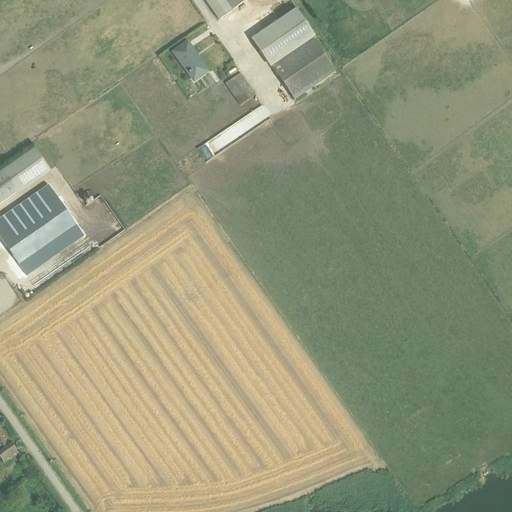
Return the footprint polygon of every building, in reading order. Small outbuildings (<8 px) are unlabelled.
[(204,0),(219,21),(248,0),(204,0)] [(272,68),(314,39),(295,11),(253,40),(272,68)] [(314,39),(272,68),(295,101),(336,73),(314,39)] [(188,42),(172,53),(193,83),(208,72),(188,42)] [(241,74),(226,84),(240,106),(256,95),(241,74)] [(0,205),(17,193),(18,195),(51,172),(35,149),(0,172),(0,205)] [(48,185),(0,218),(0,237),(27,276),(84,236),(48,185)] [(0,458),(4,464),(13,457),(17,456),(17,455),(18,454),(10,441),(8,443),(6,440),(8,438),(0,426),(0,458)]
